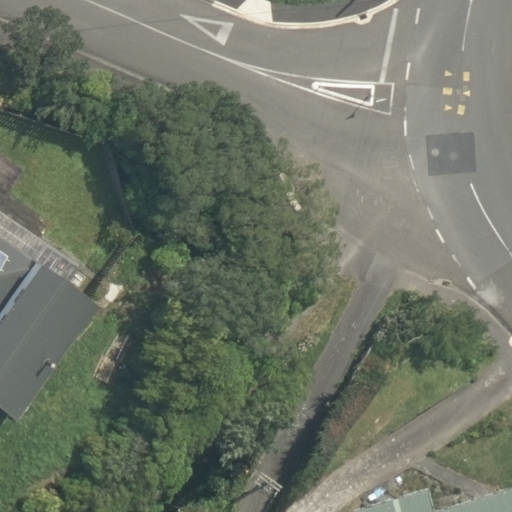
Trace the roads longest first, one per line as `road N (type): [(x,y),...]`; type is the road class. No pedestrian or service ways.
road 1 (residential): [(86,0),(462,142)]
road 2 (residential): [(475,0),(462,142)]
